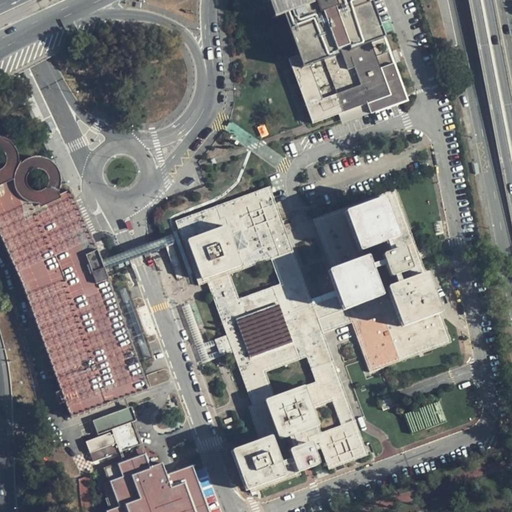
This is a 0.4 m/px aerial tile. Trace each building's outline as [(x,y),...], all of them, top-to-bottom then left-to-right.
[(280,0),(298,50),(296,52),(290,54),(314,119),(390,90),(371,39),(384,34),(371,0),(280,0)] [(144,372),(112,282),(106,264),(102,255),(89,225),(80,206),(67,178),(56,178),(56,172),(54,166),(52,163),(49,159),(41,154),(32,152),(27,152),(20,155),(14,159),(15,152),(12,142),(8,136),(0,131),(0,130),(0,240),(16,274),(55,383),(51,384),(55,396),(59,394),(68,417),(150,386),(144,372)] [(244,496),(325,468),(327,476),(372,460),(325,332),(350,324),(369,375),(454,344),(453,341),(424,257),(420,244),(399,187),(398,185),(307,216),(332,289),(311,297),(270,183),(170,218),(174,229),(177,239),(196,287),(205,283),(259,425),(223,437),(244,496)] [(177,239),(174,229),(102,255),(106,264),(177,239)] [(128,285),(112,282),(144,372),(154,359),(128,285)] [(412,433),(448,420),(441,402),(406,414),(412,433)] [(208,511),(190,460),(164,470),(159,455),(146,460),(141,447),(102,461),(105,470),(115,498),(107,501),(101,503),(103,511),(208,511)]
